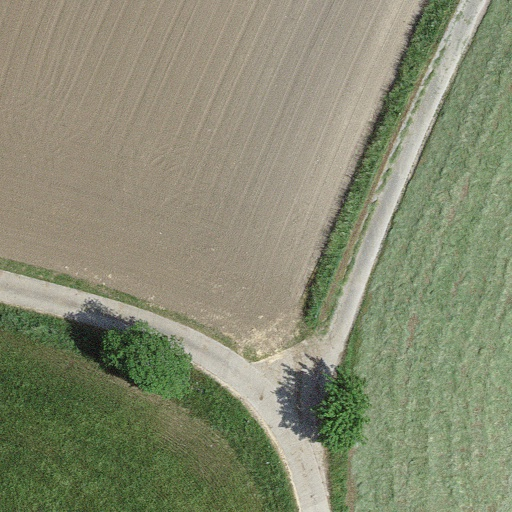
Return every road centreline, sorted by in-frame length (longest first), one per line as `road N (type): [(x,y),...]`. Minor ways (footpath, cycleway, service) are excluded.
road 1 (track): [(318,511),(307,402),(475,0)]
road 2 (track): [(0,283),(236,368),(307,402)]
